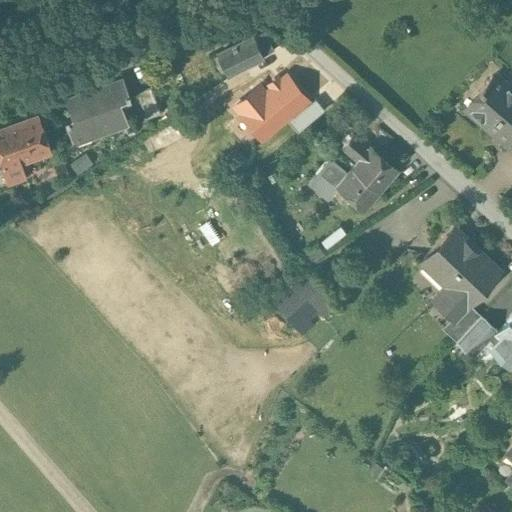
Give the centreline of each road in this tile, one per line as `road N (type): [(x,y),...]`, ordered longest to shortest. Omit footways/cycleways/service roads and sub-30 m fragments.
road 1 (residential): [(263,0),(511,233)]
road 2 (residential): [(0,94),(259,0)]
road 3 (track): [(86,511),(0,415)]
